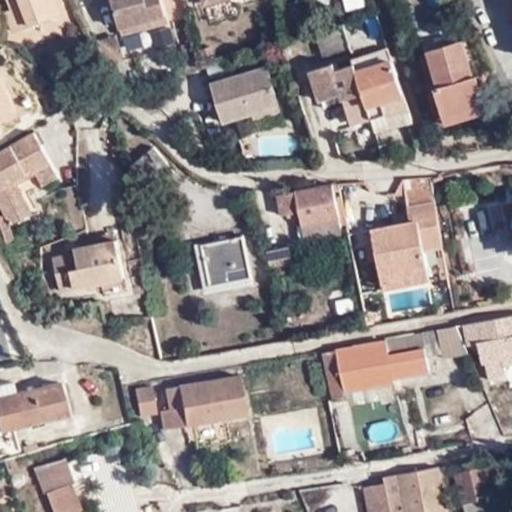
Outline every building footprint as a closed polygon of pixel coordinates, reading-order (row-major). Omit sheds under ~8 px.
[(11,0),(15,10),(23,30),(62,15),(56,0),(11,0)] [(150,14),(152,21),(168,17),(163,0),(114,0),(119,23),(150,14)] [(14,33),(23,30),(15,10),(7,13),(14,33)] [(121,29),(152,21),(150,14),(119,23),(121,29)] [(314,34),(323,59),(351,50),(342,24),(314,34)] [(116,35),(97,41),(106,68),(124,61),(116,35)] [(471,78),(476,76),(466,40),(427,51),(438,87),(436,88),(444,118),(488,106),(481,82),(473,85),(471,78)] [(340,89),(345,103),(352,125),(409,108),(390,47),(354,59),(352,51),(327,61),(311,68),(320,95),(340,89)] [(250,111),(276,104),(265,64),(208,81),(219,120),(250,111)] [(478,75),(476,76),(471,78),(473,85),(481,82),(478,75)] [(325,110),(345,103),(340,89),(320,95),(325,110)] [(278,109),(276,104),(250,111),(251,117),(278,109)] [(490,113),(488,106),(444,118),(447,126),(490,113)] [(409,108),(373,119),(378,133),(414,122),(409,108)] [(9,229),(8,226),(31,213),(14,180),(33,170),(48,161),(33,134),(0,151),(0,210),(2,215),(0,216),(0,231),(1,233),(9,229)] [(48,161),(33,170),(42,187),(57,179),(48,161)] [(164,161),(151,172),(168,192),(181,179),(164,161)] [(429,175),(400,180),(408,223),(373,229),(381,276),(426,268),(424,250),(443,247),(429,175)] [(303,224),(340,216),(333,184),(279,196),(282,215),(299,211),(303,224)] [(343,230),(340,216),(303,224),(305,239),(343,230)] [(203,246),(213,287),(254,278),(245,237),(203,246)] [(117,239),(87,245),(95,283),(125,276),(117,239)] [(58,290),(95,283),(87,245),(75,248),(76,253),(52,258),(58,290)] [(288,246),(272,249),(274,264),(291,261),(288,246)] [(449,278),(445,257),(438,258),(442,279),(449,278)] [(429,282),(426,268),(381,276),(383,290),(429,282)] [(429,306),(427,289),(392,292),(393,309),(429,306)] [(116,311),(142,308),(140,293),(114,296),(116,311)] [(511,315),(463,324),(467,344),(477,342),(481,363),(511,356),(511,315)] [(469,354),(457,326),(422,331),(425,347),(428,358),(442,356),(443,359),(469,354)] [(422,331),(385,338),(385,341),(388,354),(425,347),(422,331)] [(388,354),(385,341),(355,347),(335,351),(343,390),(347,390),(375,385),(393,381),(388,354)] [(425,347),(388,354),(393,381),(395,381),(431,375),(428,358),(425,347)] [(348,400),(347,390),(343,390),(335,351),(324,353),(335,402),(348,400)] [(486,368),(490,379),(500,379),(498,366),(486,368)] [(160,410),(164,428),(245,413),(238,374),(168,387),(172,408),(160,410)] [(0,382),(0,429),(67,413),(59,382),(16,393),(12,379),(0,382)] [(375,385),(376,388),(378,387),(381,400),(396,397),(398,397),(395,381),(393,381),(375,385)] [(137,390),(140,414),(156,412),(151,387),(137,390)] [(71,483),(61,457),(31,465),(41,492),(46,491),(53,511),(64,511),(67,511),(58,488),(71,483)] [(446,511),(438,466),(384,476),(385,481),(365,486),(371,511),(384,511),(393,510),(393,511),(446,511)] [(493,511),(483,466),(455,473),(463,511),(493,511)]
